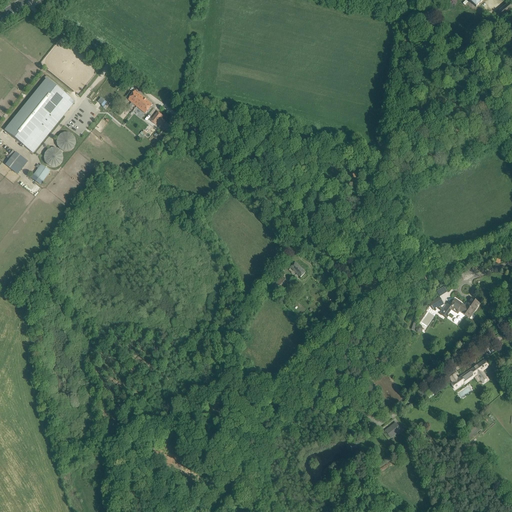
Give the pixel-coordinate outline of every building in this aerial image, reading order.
[(499,11),(503,17),(511,9),(511,4),(510,2),(499,11)] [(74,101),(46,79),(4,130),(32,153),(74,101)] [(128,100),(138,108),(137,111),(138,112),(140,109),(145,114),(152,105),(140,95),(135,90),(128,100)] [(168,117),(160,110),(152,119),(161,126),(168,117)] [(58,138),(57,142),(57,146),(60,149),(64,151),(68,151),(72,149),(74,146),(75,142),(74,138),(72,135),(68,133),(64,133),(60,135),(58,138)] [(45,154),(44,158),(45,162),(47,165),(51,167),(55,167),(59,165),(62,162),(63,158),(62,154),(59,150),(55,148),(51,148),(47,150),(45,154)] [(15,151),(5,164),(17,174),(28,161),(15,151)] [(43,181),(50,170),(40,164),(33,174),(43,181)] [(306,272),(298,265),(293,270),(301,277),(306,272)] [(279,280),(277,282),(278,283),(276,285),(278,288),(280,286),(281,287),(287,281),(282,277),(279,280)] [(439,297),(430,303),(433,309),(437,306),(438,308),(443,304),(439,297)] [(466,307),(462,304),(455,299),(452,305),(448,302),(440,314),(446,318),(451,309),(458,314),(460,311),(462,312),(462,313),(470,318),(480,304),(479,303),(472,299),(473,299),(472,298),(466,307)] [(484,360),(461,377),(461,376),(458,378),(455,374),(448,378),(452,383),(450,384),(455,390),(477,374),(483,383),(488,380),(482,371),(488,366),(484,360)] [(386,430),(391,439),(396,435),(397,436),(399,434),(398,433),(402,430),(396,422),(386,430)] [(465,435),(469,441),(482,431),(477,425),(465,435)]
